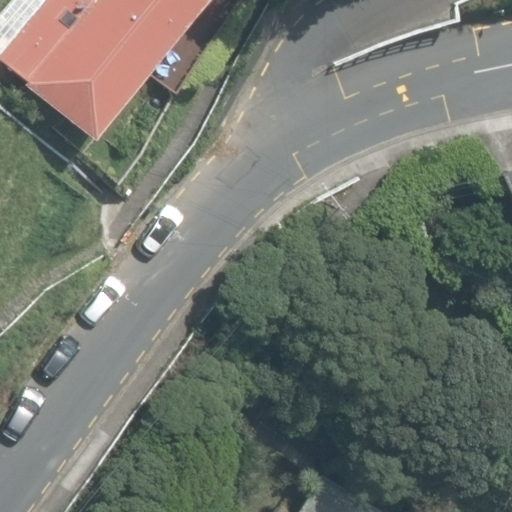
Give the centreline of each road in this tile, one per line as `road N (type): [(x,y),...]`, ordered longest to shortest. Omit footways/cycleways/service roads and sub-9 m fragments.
road 1 (residential): [(243,177),(0,488)]
road 2 (residential): [(511,67),(337,128),(243,177)]
road 3 (residential): [(243,177),(290,62),(377,0)]
